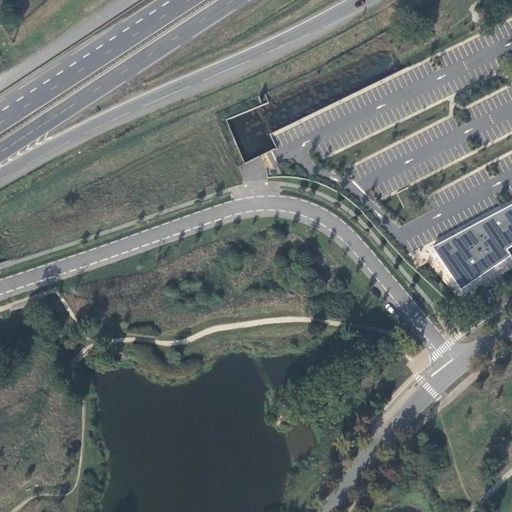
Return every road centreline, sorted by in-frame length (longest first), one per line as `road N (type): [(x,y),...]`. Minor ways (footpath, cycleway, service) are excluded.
road 1 (unclassified): [(0,291),(244,207),(281,205),(344,233),(463,365)]
road 2 (trunk): [(0,175),(358,0)]
road 3 (trunk): [(0,154),(235,0)]
road 4 (trunk): [(190,0),(0,124)]
road 5 (tertiary): [(463,365),(394,429),(329,511)]
road 6 (trunk): [(164,0),(0,110)]
road 7 (unclassified): [(125,0),(0,84)]
